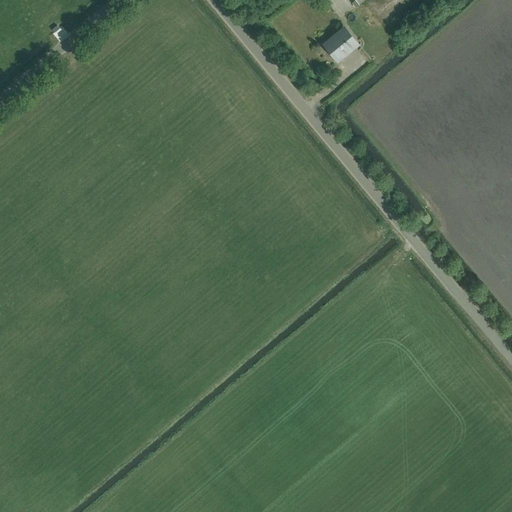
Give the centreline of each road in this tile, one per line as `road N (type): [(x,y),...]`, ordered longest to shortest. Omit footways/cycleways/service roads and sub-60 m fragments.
road 1 (tertiary): [(511,357),(213,0)]
road 2 (tertiary): [(0,95),(113,0)]
